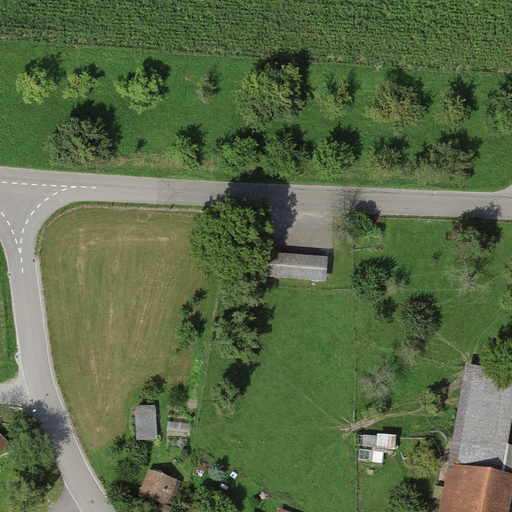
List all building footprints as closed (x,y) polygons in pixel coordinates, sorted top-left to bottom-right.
[(275,280),(330,282),(331,257),(275,255),(275,280)] [(511,413),(511,380),(465,372),(440,511),(508,511),(511,492),(511,478),(501,477),(511,413)] [(137,406),(139,440),(160,439),(158,405),(137,406)] [(0,467),(11,455),(0,442),(0,467)] [(141,491),(170,505),(181,483),(152,469),(141,491)]
